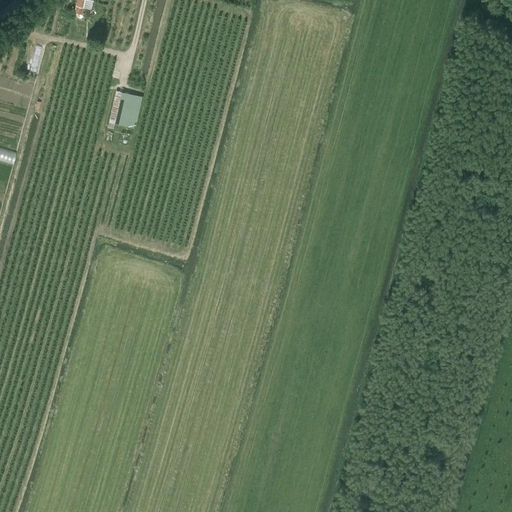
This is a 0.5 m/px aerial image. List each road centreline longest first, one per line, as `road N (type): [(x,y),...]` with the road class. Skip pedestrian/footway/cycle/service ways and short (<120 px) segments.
road 1 (track): [(442,511),(511,281)]
road 2 (unknown): [(145,0),(126,53),(34,32),(8,9)]
